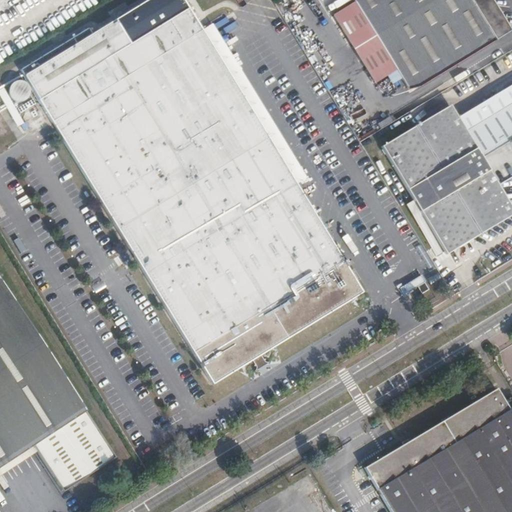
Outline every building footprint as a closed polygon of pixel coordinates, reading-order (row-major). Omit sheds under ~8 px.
[(0,0),(0,14),(23,0),(0,0)] [(212,384),(252,360),(260,354),(362,292),(355,281),(349,271),(346,267),(351,264),(347,258),(343,261),(337,252),(333,245),(182,0),(147,0),(87,36),(84,30),(20,69),(212,384)] [(397,70),(402,79),(410,92),(511,30),(492,0),(352,0),(355,3),(334,16),(374,83),(379,81),(397,70)] [(384,89),(402,79),(397,70),(379,81),(384,89)] [(511,85),(457,118),(450,105),(382,147),(446,254),(511,214),(511,209),(497,185),(511,176),(511,85)] [(380,129),(392,122),(389,117),(376,124),(380,129)] [(338,241),(333,245),(337,252),(343,248),(338,241)] [(349,271),(355,281),(359,279),(353,269),(349,271)] [(421,277),(400,287),(403,295),(425,285),(421,277)] [(0,467),(33,446),(63,491),(116,456),(0,279),(0,467)] [(433,296),(429,289),(416,297),(420,304),(433,296)] [(260,354),(252,360),(256,367),(256,370),(267,363),(265,362),(260,354)] [(479,373),(475,365),(469,368),(474,376),(479,373)] [(511,511),(511,416),(496,389),(363,468),(389,511),(511,511)]
